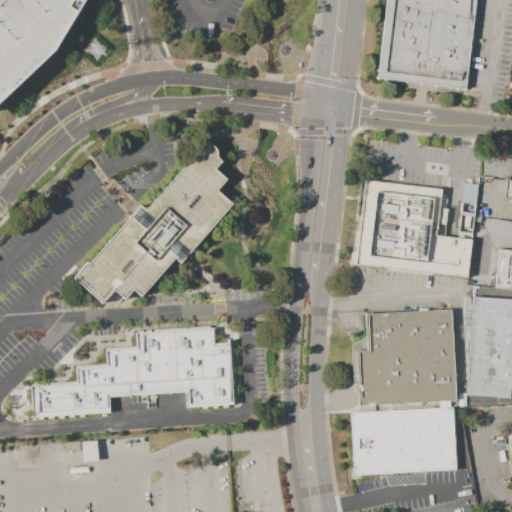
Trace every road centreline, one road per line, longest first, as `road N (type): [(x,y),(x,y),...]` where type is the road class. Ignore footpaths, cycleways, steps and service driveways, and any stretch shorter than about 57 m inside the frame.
road 1 (secondary): [(319,107),(296,91),(150,79),(60,114),(0,171)]
road 2 (primary): [(319,107),(290,345),(290,400),(306,432)]
road 3 (primary): [(322,272),(342,110)]
road 4 (primary): [(306,432),(322,272)]
